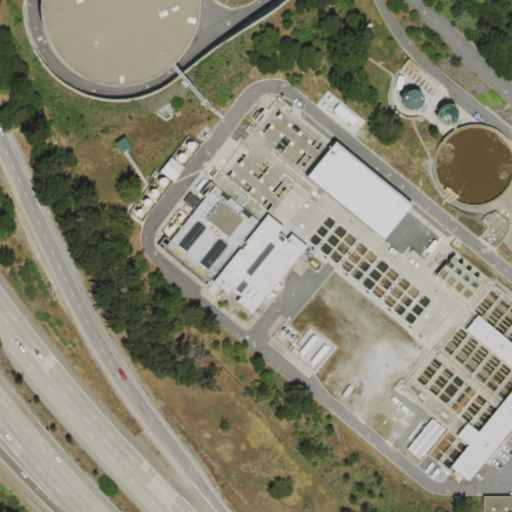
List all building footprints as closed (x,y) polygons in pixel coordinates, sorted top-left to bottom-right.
[(64,67),(46,46),(37,20),(36,0),(193,0),(194,4),(190,29),(179,51),(167,64),(162,69),(140,81),(115,85),(88,80),(64,67)] [(403,106),(401,104),(399,101),(399,97),(400,94),(403,91),(405,90),(409,89),(412,89),(415,91),(417,93),(418,96),(419,99),(418,102),(417,105),(415,107),(412,108),(409,109),(405,108),(403,106)] [(162,245),(200,199),(194,194),(204,182),(209,187),(220,174),(208,164),(228,140),(236,146),(252,128),(244,122),(262,100),(266,104),(271,98),(285,109),(281,113),(323,147),(266,218),(277,227),(271,233),(280,240),(285,235),(304,250),(297,259),(305,266),(297,276),(286,267),(247,315),(162,245)] [(437,121),(435,118),(434,115),(434,112),(435,108),(437,106),(440,104),(443,103),(447,104),(449,105),(452,107),(453,110),(454,113),(453,116),(452,119),(449,121),(447,123),(444,123),(440,122),(437,121)] [(332,141),(303,176),(379,238),(407,204),(332,141)] [(431,281),(464,301),(478,278),(445,257),(431,281)] [(448,466),(464,447),(451,436),(462,423),(475,434),(511,389),(511,371),(461,329),(473,314),(511,346),(511,426),(466,481),(448,466)] [(441,428),(429,419),(405,449),(417,459),(441,428)] [(480,511),(480,498),(511,497),(511,511),(480,511)]
